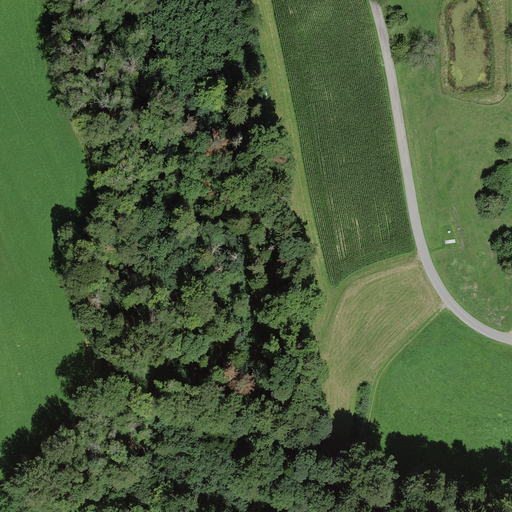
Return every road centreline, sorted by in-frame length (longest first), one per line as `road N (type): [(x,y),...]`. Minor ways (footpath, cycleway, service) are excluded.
road 1 (unclassified): [(511,339),(465,317),(431,272),(370,0)]
road 2 (track): [(448,300),(381,370),(363,461),(387,481),(511,498)]
